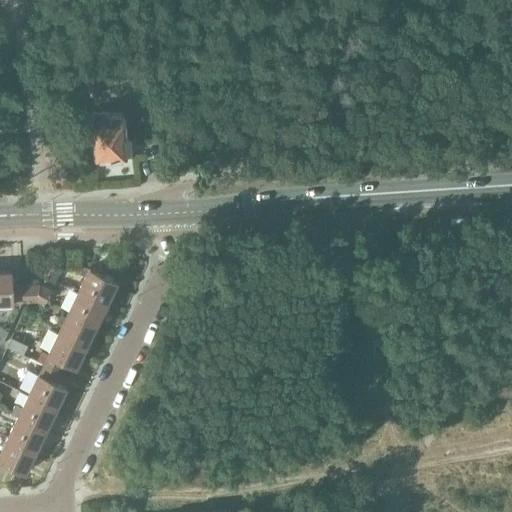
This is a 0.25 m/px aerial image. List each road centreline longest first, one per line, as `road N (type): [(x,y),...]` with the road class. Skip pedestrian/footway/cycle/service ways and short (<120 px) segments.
road 1 (residential): [(60,498),(194,229),(193,210)]
road 2 (secondary): [(193,210),(511,187)]
road 3 (secondary): [(0,219),(193,210)]
